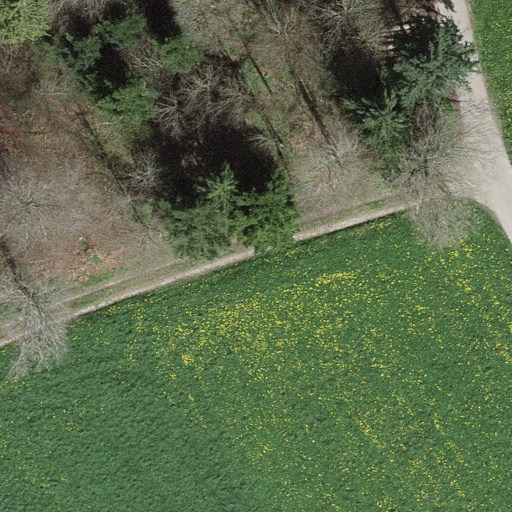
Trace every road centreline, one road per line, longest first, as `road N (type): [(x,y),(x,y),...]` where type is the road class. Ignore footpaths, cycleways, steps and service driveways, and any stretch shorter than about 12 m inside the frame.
road 1 (track): [(487,138),(0,316)]
road 2 (unclassified): [(451,0),(487,138),(511,195)]
